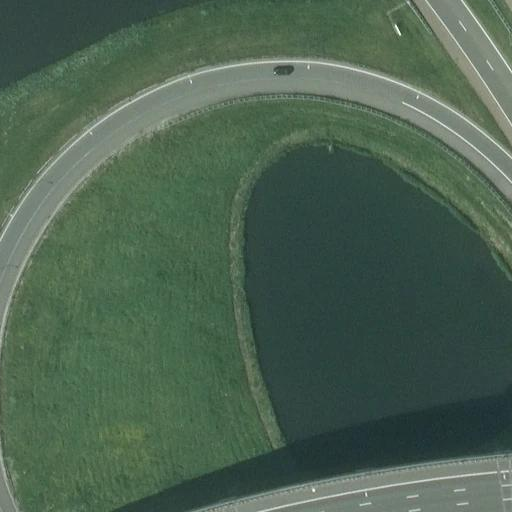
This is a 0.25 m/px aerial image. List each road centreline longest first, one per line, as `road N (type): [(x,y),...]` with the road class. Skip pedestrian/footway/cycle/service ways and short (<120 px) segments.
road 1 (motorway): [(0,261),(46,181),(93,138),(150,102),(267,73),(334,75),(390,91),(445,119),(511,176)]
road 2 (motorway): [(511,470),(279,511)]
road 3 (motorway): [(441,0),(511,101)]
